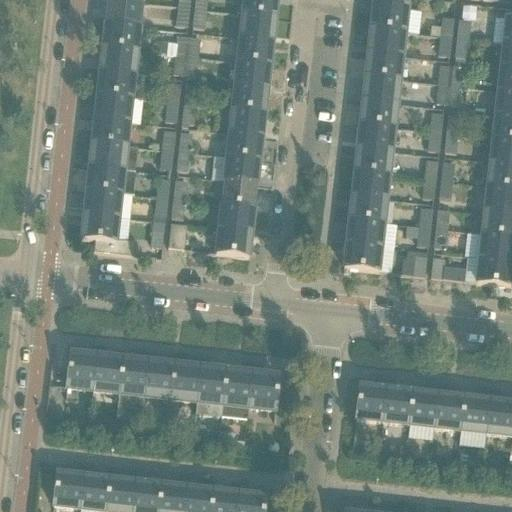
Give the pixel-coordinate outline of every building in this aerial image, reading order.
[(178,0),(177,11),(188,12),(189,0),(178,0)] [(194,0),(194,13),(205,15),(206,0),(194,0)] [(243,0),(241,19),(274,22),(276,0),(243,0)] [(107,4),(104,28),(140,31),(143,8),(107,4)] [(372,9),(370,33),(404,37),(407,12),(372,9)] [(188,12),(177,11),(175,32),(186,33),(188,12)] [(205,15),(194,13),(192,34),(203,35),(205,15)] [(241,19),(239,43),(272,46),(274,22),(241,19)] [(493,22),(491,47),(502,48),(511,49),(511,24),(505,23),(493,22)] [(441,23),(439,42),(450,43),(452,24),(441,23)] [(457,26),(455,43),(467,44),(469,27),(457,26)] [(104,28),(102,51),(137,55),(140,31),(104,28)] [(370,33),(367,57),(401,61),(404,37),(370,33)] [(177,41),(175,59),(185,60),(187,42),(177,41)] [(189,42),(187,61),(197,62),(199,44),(189,42)] [(439,42),(437,61),(448,62),(450,43),(439,42)] [(239,43),(236,67),(269,70),(272,46),(239,43)] [(456,44),(454,62),(465,64),(467,45),(456,44)] [(156,46),(155,58),(165,59),(167,47),(156,46)] [(511,49),(502,48),(500,72),(511,73),(511,49)] [(102,51),(99,75),(135,79),(137,55),(102,51)] [(367,57),(364,81),(399,85),(401,61),(367,57)] [(185,60),(175,59),(172,79),(183,80),(185,60)] [(197,62),(187,61),(184,81),(194,82),(197,62)] [(236,67),(234,90),(266,94),(269,70),(236,67)] [(439,70),(437,89),(448,91),(450,72),(447,71),(439,70)] [(450,72),(448,91),(459,92),(461,73),(453,72),(450,72)] [(511,73),(500,72),(497,96),(511,97),(511,73)] [(99,75),(97,99),(132,103),(135,79),(99,75)] [(364,81),(362,105),(396,109),(399,85),(364,81)] [(169,89),(167,107),(178,108),(180,91),(169,89)] [(437,89),(435,109),(442,109),(446,110),(448,91),(437,89)] [(234,90),(231,114),(264,118),(266,94),(234,90)] [(448,91),(446,110),(449,110),(457,111),(459,92),(448,91)] [(184,92),(183,109),(195,110),(196,93),(184,92)] [(511,97),(497,96),(494,120),(511,121),(511,97)] [(97,99),(94,123),(129,127),(132,103),(97,99)] [(362,105),(359,129),(394,132),(396,109),(362,105)] [(178,108),(167,107),(164,128),(176,129),(178,108)] [(183,109),(181,129),(193,130),(195,110),(183,109)] [(231,114),(229,138),(261,142),(264,118),(231,114)] [(430,118),(428,137),(439,138),(441,119),(430,118)] [(448,120),(446,139),(457,140),(459,121),(448,120)] [(511,121),(494,120),(492,143),(511,145),(511,121)] [(94,123),(92,147),(127,151),(129,127),(94,123)] [(359,129),(357,153),(391,156),(394,132),(359,129)] [(163,137),(161,154),(173,156),(175,139),(163,137)] [(428,137),(426,156),(437,157),(439,138),(428,137)] [(229,138),(226,162),(259,166),(261,142),(229,138)] [(179,139),(177,157),(189,158),(190,158),(191,149),(191,140),(179,139)] [(446,139),(444,158),(454,159),(457,140),(446,139)] [(511,145),(492,143),(489,167),(511,169),(511,145)] [(92,147),(89,171),(124,175),(127,151),(92,147)] [(357,153),(354,176),(388,180),(391,156),(357,153)] [(173,156),(161,154),(159,175),(171,177),(173,156)] [(177,157),(176,176),(187,177),(189,158),(177,157)] [(226,162),(223,186),(256,189),(259,166),(226,162)] [(425,166),(423,185),(434,186),(436,167),(425,166)] [(511,169),(489,167),(487,191),(511,193),(511,169)] [(442,169),(440,186),(452,188),(454,170),(442,169)] [(89,171),(86,195),(121,198),(124,175),(89,171)] [(354,176),(351,200),(386,204),(388,180),(354,176)] [(158,185),(156,202),(168,204),(170,186),(158,185)] [(423,185),(421,204),(432,205),(434,186),(423,185)] [(223,186),(221,210),(253,213),(256,189),(223,186)] [(173,187),(172,204),(184,206),(185,188),(173,187)] [(441,187),(439,206),(449,207),(451,188),(441,187)] [(511,193),(487,191),(484,215),(511,218),(511,193)] [(86,195),(84,219),(118,222),(121,198),(86,195)] [(351,200),(349,224),(383,228),(386,204),(351,200)] [(168,204),(156,202),(154,222),(165,224),(168,204)] [(184,206),(172,204),(170,225),(182,226),(184,206)] [(221,210),(218,234),(251,237),(253,213),(221,210)] [(420,213),(417,232),(429,234),(431,214),(420,213)] [(438,215),(435,234),(446,235),(448,216),(438,215)] [(511,218),(484,215),(481,239),(511,242),(511,218)] [(84,219),(81,243),(94,245),(93,257),(135,262),(136,249),(136,248),(116,245),(118,222),(84,219)] [(349,224),(346,248),(381,252),(383,228),(349,224)] [(153,227),(150,251),(151,251),(162,252),(164,233),(165,228),(153,227)] [(170,233),(168,253),(179,254),(183,254),(186,231),(170,229),(170,233)] [(405,231),(404,242),(416,243),(417,232),(405,231)] [(416,243),(415,251),(427,253),(429,234),(417,232),(416,243)] [(251,237),(218,234),(216,258),(248,262),(251,237)] [(435,234),(433,253),(444,255),(446,235),(435,234)] [(511,242),(481,239),(479,263),(511,266),(511,242)] [(346,248),(344,273),(378,276),(390,278),(393,253),(381,252),(346,248)] [(415,261),(413,280),(424,282),(426,263),(426,262),(415,261)] [(432,263),(430,282),(441,283),(443,264),(432,263)] [(511,276),(511,266),(479,263),(476,287),(510,291),(511,276)] [(66,391),(92,394),(97,350),(88,349),(86,362),(69,360),(66,391)] [(92,394),(118,397),(122,366),(104,364),(106,351),(97,350),(92,394)] [(118,397),(116,413),(142,416),(144,400),(149,356),(140,354),(138,368),(122,366),(118,397)] [(144,400),(170,403),(173,371),(156,370),(157,357),(149,356),(144,400)] [(170,403),(195,406),(201,361),(191,360),(190,373),(173,371),(170,403)] [(195,406),(221,409),(225,377),(208,375),(209,362),(201,361),(195,406)] [(221,409),(220,422),(246,425),(247,412),(252,367),(243,366),(242,379),(225,377),(221,409)] [(252,367),(247,412),(274,415),(277,383),(260,381),(261,368),(252,367)] [(355,424),(381,427),(386,382),(377,381),(376,394),(359,392),(355,424)] [(381,427),(407,430),(411,398),(394,396),(395,383),(386,382),(381,427)] [(407,430),(433,433),(438,388),(429,387),(427,400),(411,398),(407,430)] [(433,433),(459,436),(462,404),(445,402),(447,389),(438,388),(433,433)] [(459,436),(485,439),(490,394),(480,393),(479,406),(462,404),(459,436)] [(485,439),(510,442),(511,428),(511,409),(497,408),(498,395),(490,394),(485,439)] [(193,433),(192,443),(206,445),(207,434),(193,433)] [(218,446),(217,452),(233,454),(234,442),(218,440),(218,446)] [(380,448),(379,460),(391,462),(392,449),(380,448)] [(244,450),(243,462),(253,464),(254,452),(244,450)] [(52,511),(63,511),(78,511),(84,469),(75,468),(73,481),(56,479),(52,511)] [(78,511),(105,511),(108,485),(91,483),(93,470),(84,469),(78,511)] [(105,511),(131,511),(136,475),(127,474),(125,487),(108,485),(105,511)] [(131,511),(157,511),(160,491),(143,489),(145,476),(136,475),(131,511)] [(157,511),(183,511),(187,481),(178,480),(177,493),(160,491),(157,511)] [(183,511),(209,511),(212,497),(195,495),(196,482),(187,481),(183,511)] [(209,511),(235,511),(239,486),(230,485),(228,498),(212,497),(209,511)] [(239,486),(235,511),(262,511),(264,502),(246,500),(248,487),(239,486)]
